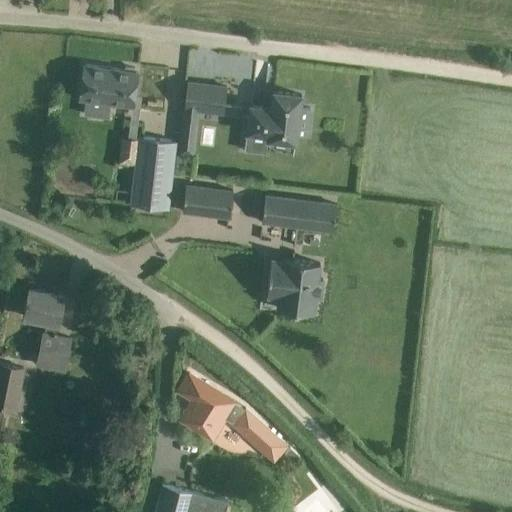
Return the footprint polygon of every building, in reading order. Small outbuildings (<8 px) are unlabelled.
[(124,70),(83,64),(79,98),(86,99),(84,114),(108,117),(110,103),(133,106),(137,72),(135,71),(135,68),(125,66),(124,70)] [(227,87),(187,82),(184,108),(223,113),(227,87)] [(301,94),(273,91),(271,107),(250,104),(246,132),(268,135),(267,138),(295,142),(296,134),(307,136),(311,108),(299,107),(301,94)] [(176,141),(138,136),(130,204),(168,208),(176,141)] [(233,191),(185,184),(182,211),(230,217),(233,191)] [(336,204),(264,195),(261,221),(333,230),(336,204)] [(320,263),(283,258),(281,272),(269,271),(266,295),(278,296),(277,308),(314,312),(315,297),(320,298),(322,278),(318,278),(320,263)] [(64,295),(28,288),(23,316),(46,320),(44,332),(43,332),(37,359),(65,365),(70,337),(56,334),(64,295)] [(0,360),(0,405),(16,409),(25,366),(0,360)] [(176,391),(190,399),(178,419),(212,439),(225,418),(232,422),(231,423),(232,424),(273,461),(288,444),(245,406),(243,408),(235,403),(237,401),(188,371),(176,391)] [(0,440),(0,479),(8,481),(14,443),(0,440)] [(289,447),(284,453),(293,461),(298,455),(289,447)] [(224,511),(228,500),(163,483),(155,511),(224,511)]
